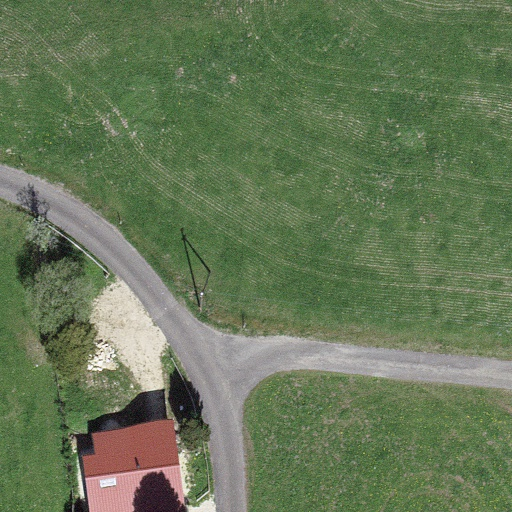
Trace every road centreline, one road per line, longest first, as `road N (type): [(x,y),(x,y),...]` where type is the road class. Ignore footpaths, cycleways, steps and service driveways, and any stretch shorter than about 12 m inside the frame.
road 1 (track): [(231,511),(219,392),(201,340),(91,230),(0,182)]
road 2 (track): [(511,372),(201,340)]
